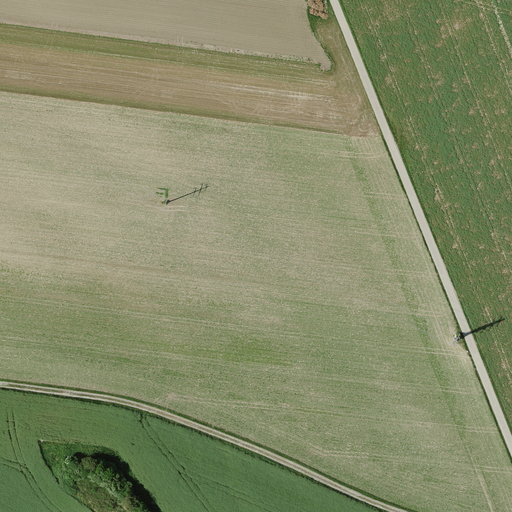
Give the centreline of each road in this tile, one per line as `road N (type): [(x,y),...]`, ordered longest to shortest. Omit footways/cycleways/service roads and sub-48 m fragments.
road 1 (track): [(511,445),(333,0)]
road 2 (track): [(0,382),(133,398),(246,436),(404,511)]
